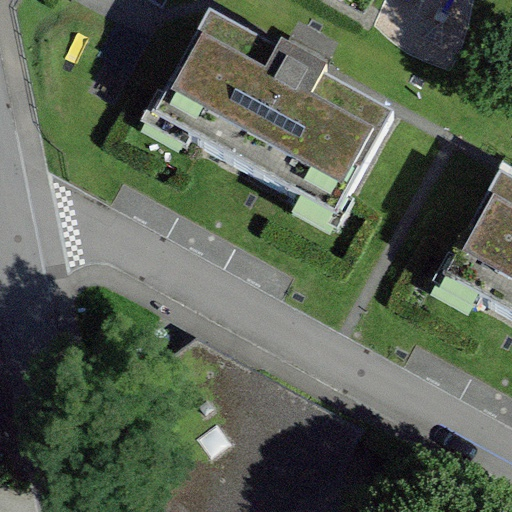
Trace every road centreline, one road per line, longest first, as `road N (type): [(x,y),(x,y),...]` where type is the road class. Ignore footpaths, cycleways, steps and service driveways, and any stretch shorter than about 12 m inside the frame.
road 1 (residential): [(11,236),(76,234),(327,358),(511,462)]
road 2 (residential): [(11,236),(69,511)]
